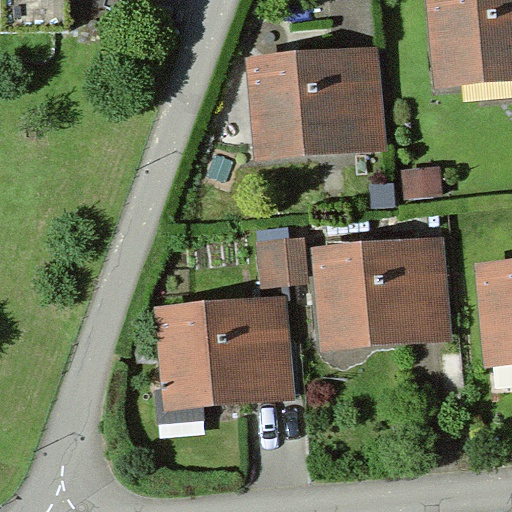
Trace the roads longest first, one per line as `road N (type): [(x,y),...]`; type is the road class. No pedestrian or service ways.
road 1 (residential): [(51,511),(63,441),(214,0)]
road 2 (residential): [(331,511),(511,495)]
